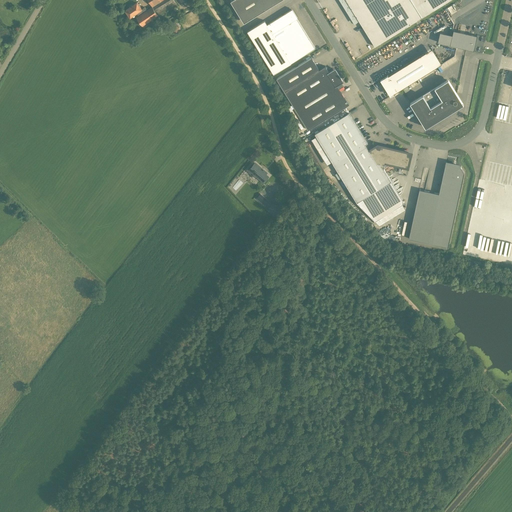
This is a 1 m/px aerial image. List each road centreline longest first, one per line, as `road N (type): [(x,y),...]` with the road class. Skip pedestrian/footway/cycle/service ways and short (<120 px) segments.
road 1 (track): [(501,406),(287,170),(263,95),(205,0)]
road 2 (unclassified): [(511,0),(483,119),(452,146),(387,123),(308,0)]
road 3 (unknown): [(498,55),(473,56),(462,104),(443,121),(423,127),(402,111)]
